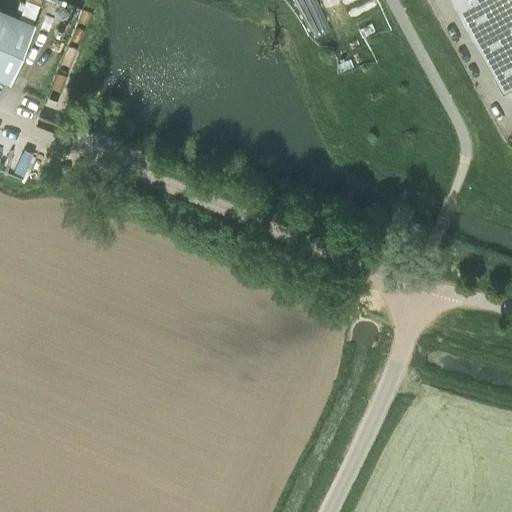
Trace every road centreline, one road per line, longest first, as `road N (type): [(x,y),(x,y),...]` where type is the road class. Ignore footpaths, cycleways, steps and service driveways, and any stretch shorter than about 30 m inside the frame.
road 1 (unclassified): [(419,284),(42,136)]
road 2 (unclassified): [(419,284),(398,363),(327,511)]
